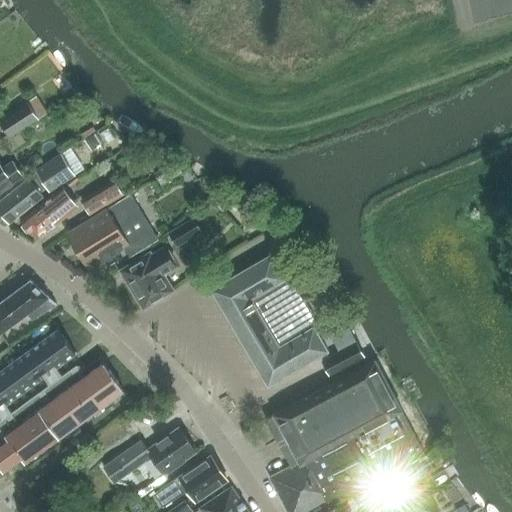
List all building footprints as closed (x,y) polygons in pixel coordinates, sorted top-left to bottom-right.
[(0,123),(9,138),(38,120),(27,102),(0,119),(0,123)] [(94,134),(85,140),(92,150),(101,145),(100,144),(102,142),(97,134),(95,135),(94,134)] [(130,147),(120,153),(123,158),(133,152),(130,147)] [(32,152),(24,157),(33,170),(43,163),(37,153),(34,155),(32,152)] [(38,172),(0,201),(0,210),(10,223),(44,197),(41,192),(47,187),(49,190),(75,175),(62,154),(36,170),(38,172)] [(174,161),(166,166),(173,177),(180,172),(174,161)] [(3,168),(0,163),(0,192),(22,177),(12,162),(3,168)] [(84,219),(116,199),(109,187),(77,207),(84,219)] [(74,202),(62,189),(52,198),(50,196),(21,220),(38,239),(67,215),(63,211),(74,202)] [(130,255),(158,237),(130,193),(68,233),(90,267),(124,246),(130,255)] [(177,247),(202,231),(195,216),(169,232),(177,247)] [(289,245),(302,238),(292,221),(280,227),(289,245)] [(175,264),(164,246),(152,254),(151,252),(127,267),(133,277),(127,282),(143,309),(174,290),(162,272),(175,264)] [(272,253),(211,289),(237,333),(268,386),(329,350),(340,344),(329,327),(319,333),(316,328),(317,327),(287,277),(286,277),(272,253)] [(32,319),(57,303),(49,297),(49,296),(31,279),(0,302),(0,332),(27,313),(32,319)] [(347,346),(328,356),(334,370),(372,349),(358,319),(339,328),(347,346)] [(58,329),(31,348),(49,372),(50,372),(47,369),(53,364),(56,367),(75,353),(58,329)] [(31,348),(6,367),(24,391),(42,378),(40,374),(46,369),(49,373),(49,372),(31,348)] [(361,490),(386,476),(425,456),(376,360),(266,418),(290,465),(270,476),(288,511),(305,511),(337,495),(340,500),(353,493),(353,494),(361,490)] [(71,387),(91,414),(124,390),(104,362),(71,387)] [(6,367),(0,371),(0,402),(3,401),(6,404),(24,391),(6,367)] [(58,438),(91,414),(71,387),(38,410),(58,438)] [(9,440),(21,457),(25,462),(58,438),(38,410),(5,435),(9,440)] [(196,452),(179,428),(148,449),(142,440),(118,458),(128,472),(151,456),(164,475),(196,452)] [(0,465),(3,470),(21,457),(9,440),(0,446),(0,465)] [(195,502),(227,480),(211,455),(155,493),(164,506),(187,489),(195,502)] [(443,471),(432,477),(437,486),(449,480),(443,471)] [(361,490),(353,494),(357,501),(358,502),(362,510),(387,498),(382,488),(390,483),(386,476),(361,490)] [(248,511),(231,487),(201,508),(203,511),(248,511)]
